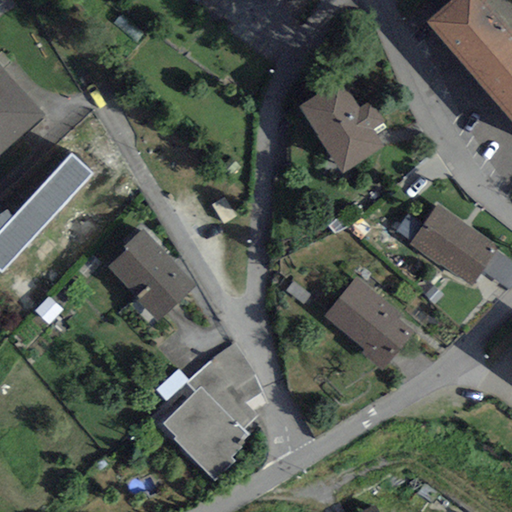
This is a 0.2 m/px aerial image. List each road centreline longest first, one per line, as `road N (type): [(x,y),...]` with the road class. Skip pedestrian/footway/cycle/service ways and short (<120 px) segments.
road 1 (residential): [(335,0),(286,71),(274,104),(251,334)]
road 2 (residential): [(251,334),(97,98)]
road 3 (residential): [(511,303),(452,365),(293,461)]
road 4 (residential): [(373,0),(454,154),(511,216)]
road 5 (residential): [(251,334),(293,461)]
